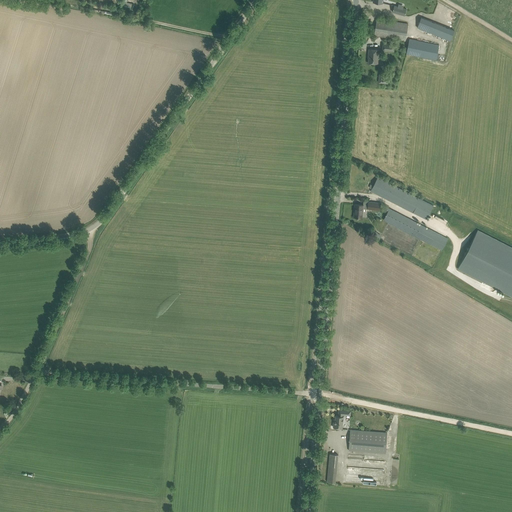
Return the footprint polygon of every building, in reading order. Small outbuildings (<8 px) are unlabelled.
[(134,4),(127,2),(127,0),(122,0),(122,8),(133,10),(134,4)] [(394,5),(392,12),(405,15),(406,9),(394,5)] [(421,17),(417,27),(450,41),(454,30),(421,17)] [(408,24),(382,20),(377,19),(374,35),(379,36),(405,41),(408,24)] [(408,42),(406,54),(407,54),(436,60),(439,44),(409,38),(408,42)] [(383,42),(382,50),(394,51),(394,43),(383,42)] [(379,50),(374,49),(369,49),(368,56),(369,56),(368,62),(377,63),(379,50)] [(378,82),(388,83),(388,78),(389,70),(379,70),(379,77),(378,82)] [(372,189),(371,191),(375,193),(413,213),(413,212),(426,219),(429,213),(433,206),(382,179),(378,177),(373,186),(372,189)] [(368,205),(367,209),(380,211),(380,210),(381,203),(368,201),(368,205)] [(354,216),(354,217),(362,217),(363,205),(355,204),(355,210),(354,216)] [(388,211),(384,220),(420,239),(442,250),(443,246),(448,238),(436,233),(388,208),(386,211),(388,211)] [(511,247),(478,230),(458,269),(511,296),(511,247)] [(343,415),(350,415),(351,411),(339,410),(338,416),(336,415),(335,422),(334,421),(333,427),(342,428),(343,416),(343,415)] [(387,433),(355,430),(350,430),(349,450),(385,453),(387,433)] [(338,454),(335,454),(330,454),(327,482),(335,483),(338,454)]
